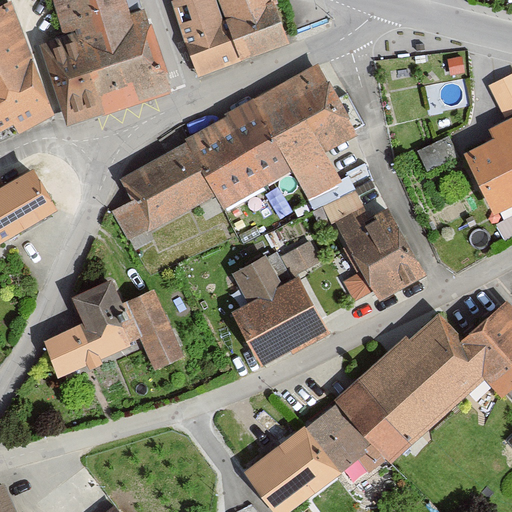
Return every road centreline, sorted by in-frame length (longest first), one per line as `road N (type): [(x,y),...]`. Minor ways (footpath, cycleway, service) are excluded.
road 1 (residential): [(0,389),(41,324),(96,198),(106,146),(348,35)]
road 2 (residential): [(0,457),(188,409),(445,292)]
road 3 (residential): [(348,35),(380,155),(445,292)]
road 4 (residential): [(511,36),(395,6)]
